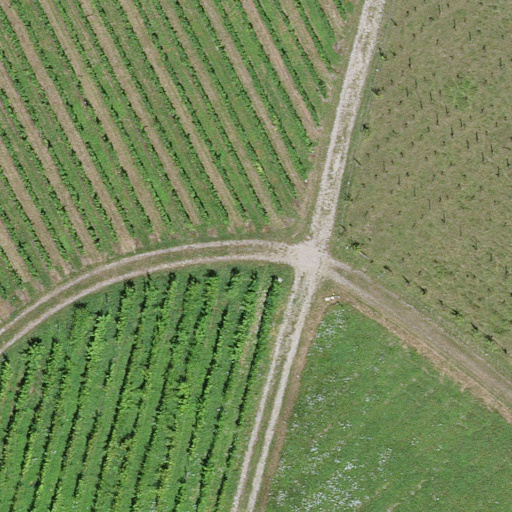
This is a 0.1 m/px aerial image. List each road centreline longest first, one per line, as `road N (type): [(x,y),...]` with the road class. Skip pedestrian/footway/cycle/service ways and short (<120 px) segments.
road 1 (track): [(0,346),(43,307),(116,269),(215,249),(265,250),(312,256),(511,395)]
road 2 (track): [(249,511),(377,0)]
